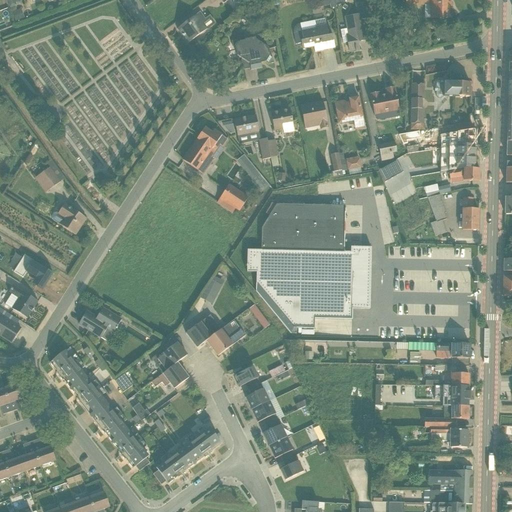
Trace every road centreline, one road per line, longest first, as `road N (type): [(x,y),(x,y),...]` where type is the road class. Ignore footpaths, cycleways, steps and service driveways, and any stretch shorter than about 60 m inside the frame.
road 1 (residential): [(30,360),(202,103)]
road 2 (residential): [(202,103),(495,46)]
road 3 (primary): [(487,336),(495,46)]
road 4 (primary): [(484,511),(487,336)]
road 5 (residential): [(128,0),(202,103)]
road 6 (residential): [(131,511),(56,413)]
